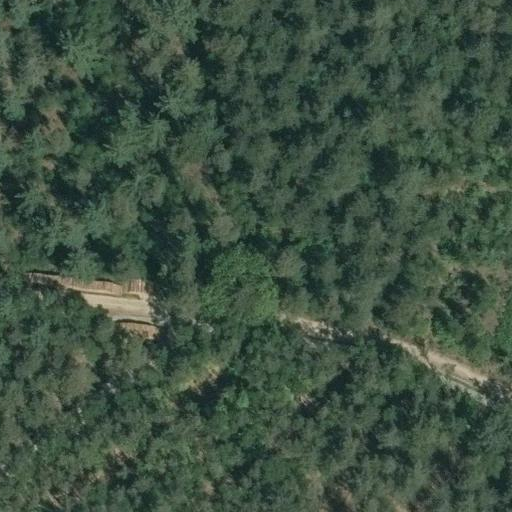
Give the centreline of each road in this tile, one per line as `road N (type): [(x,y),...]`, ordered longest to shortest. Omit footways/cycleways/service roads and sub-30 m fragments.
road 1 (track): [(511,399),(357,340),(0,292)]
road 2 (track): [(0,479),(197,328),(201,315)]
